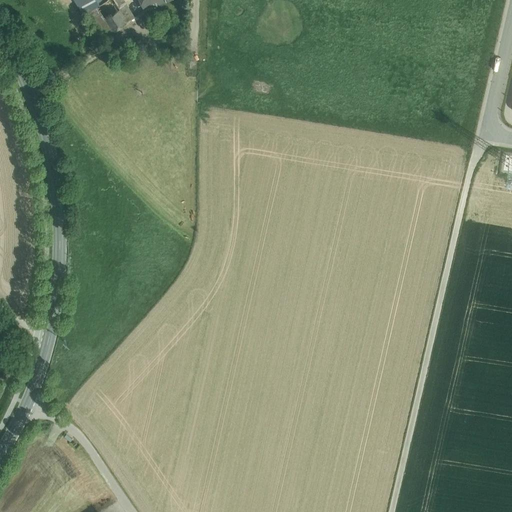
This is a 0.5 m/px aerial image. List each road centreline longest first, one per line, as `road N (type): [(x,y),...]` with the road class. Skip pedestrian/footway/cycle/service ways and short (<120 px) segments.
road 1 (unclassified): [(394,511),(481,132)]
road 2 (secondary): [(26,402),(49,334),(58,211),(31,95),(0,35)]
road 3 (unclassified): [(139,511),(83,439),(26,402)]
road 4 (residential): [(481,132),(511,4)]
